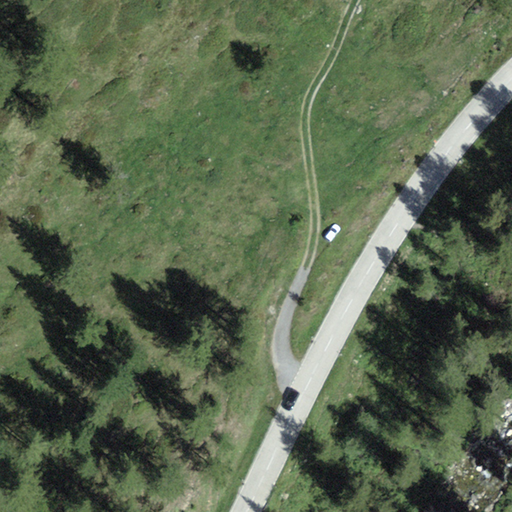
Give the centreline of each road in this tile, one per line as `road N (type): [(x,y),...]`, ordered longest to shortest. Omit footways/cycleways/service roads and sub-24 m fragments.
road 1 (secondary): [(511,81),(469,122),(397,222),(246,511)]
road 2 (track): [(358,0),(308,114),(315,241),(282,338),(284,369),(307,386)]
